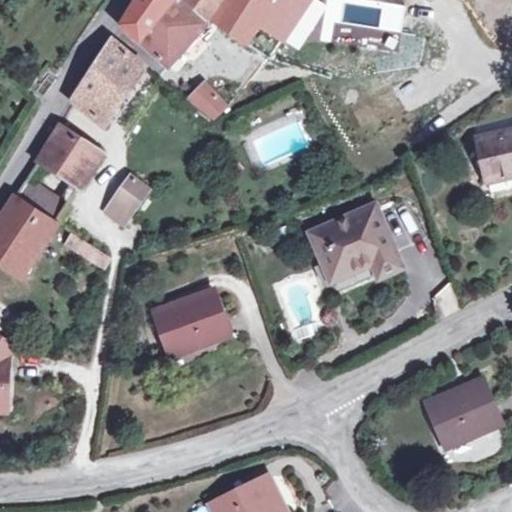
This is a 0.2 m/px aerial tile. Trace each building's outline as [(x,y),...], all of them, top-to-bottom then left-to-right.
[(170,66),(208,24),(185,3),(182,0),(138,0),(123,24),(144,43),(170,66)] [(222,0),(187,0),(187,1),(208,18),(222,0)] [(250,45),(279,0),(229,0),(216,21),(250,45)] [(311,0),(279,0),(250,45),(271,61),(311,0)] [(145,69),(147,67),(114,39),(74,98),(106,124),(145,69)] [(216,118),(229,108),(208,85),(192,101),(216,118)] [(105,153),(62,126),(38,161),(81,188),(105,153)] [(511,177),(511,130),(478,138),(487,183),(511,177)] [(132,177),(119,197),(138,211),(152,191),(132,177)] [(59,223),(70,207),(27,179),(16,196),(0,220),(0,262),(24,278),(59,223)] [(138,211),(119,197),(111,208),(131,222),(138,211)] [(334,280),(375,263),(381,276),(403,268),(376,208),(314,235),(334,280)] [(73,248),(74,246),(88,255),(86,257),(99,265),(102,261),(107,263),(111,257),(76,234),(69,245),(73,248)] [(450,288),(435,292),(440,310),(455,306),(450,288)] [(171,356),(232,334),(217,291),(156,313),(171,356)] [(13,346),(0,336),(0,397),(9,390),(10,372),(10,363),(1,364),(13,346)] [(504,426),(485,380),(429,403),(448,448),(504,426)] [(9,390),(0,397),(0,409),(8,410),(9,390)] [(273,511),(286,506),(271,475),(211,505),(214,511),(273,511)]
